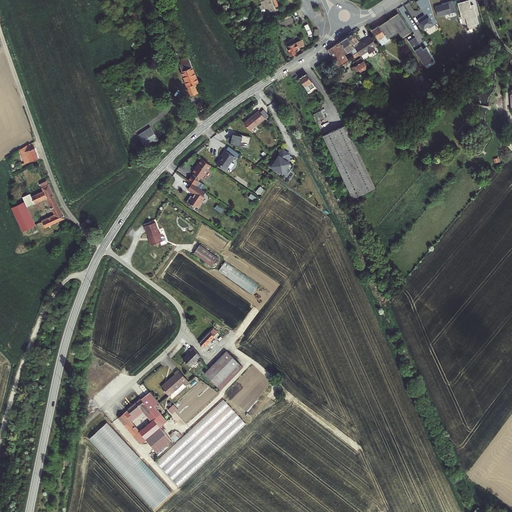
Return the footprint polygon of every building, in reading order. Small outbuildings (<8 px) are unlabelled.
[(467,26),(479,24),(474,5),(471,6),(469,0),(458,3),(461,18),(465,17),(467,26)] [(452,1),(434,6),(438,17),(455,11),(452,1)] [(428,13),(419,19),(424,28),(433,23),(428,13)] [(396,18),(387,24),(396,37),(400,42),(409,36),(396,18)] [(387,24),(376,31),(387,46),(389,44),(388,43),(396,37),(387,24)] [(387,46),(376,31),(370,35),(381,50),(387,46)] [(352,36),(345,41),(358,60),(363,57),(365,59),(373,54),(371,51),(375,49),(374,49),(370,52),(364,43),(359,47),(357,49),(355,47),(358,45),(355,42),(352,36)] [(368,40),(364,43),(370,52),(374,49),(368,40)] [(345,41),(324,54),(336,72),(347,65),(343,60),(346,58),(348,62),(353,58),(359,65),(350,71),(355,77),(365,70),(345,41)] [(299,48),(298,47),(296,42),(287,47),(288,49),(287,49),(288,52),(289,51),(291,56),(296,53),(295,50),(299,48)] [(178,66),(181,72),(191,68),(188,61),(180,65),(178,66)] [(198,90),(202,88),(193,67),(191,68),(181,72),(187,88),(190,93),(198,90)] [(300,71),(295,74),(300,77),(303,81),(310,78),(308,73),(305,74),(300,71)] [(312,80),(302,86),(308,96),(318,89),(312,80)] [(260,110),(245,122),(253,131),(267,119),(260,110)] [(323,110),(314,114),(317,122),(326,118),(323,110)] [(376,188),(346,124),(320,138),(350,201),(376,188)] [(151,125),(138,133),(148,147),(160,138),(151,125)] [(234,134),(231,142),(241,145),(242,141),(249,143),(251,136),(244,134),(243,137),(234,134)] [(19,150),(20,153),(29,150),(28,145),(19,150)] [(29,150),(20,153),(23,162),(20,163),(21,166),(38,159),(34,148),(29,150)] [(227,152),(218,164),(226,170),(235,157),(227,152)] [(280,157),(273,169),(286,177),(293,165),(280,157)] [(214,167),(205,162),(195,179),(204,184),(214,167)] [(24,201),(26,206),(44,197),(53,214),(40,221),(43,227),(63,216),(46,184),(39,188),(41,191),(31,196),(29,194),(22,198),(24,201)] [(192,184),(188,189),(199,197),(193,207),(198,211),(207,198),(203,194),(204,193),(192,184)] [(12,208),(23,231),(35,225),(26,206),(24,201),(12,208)] [(150,240),(152,246),(163,242),(161,237),(162,236),(161,233),(160,232),(156,223),(145,227),(147,232),(148,232),(151,239),(150,240)] [(41,244),(47,255),(58,249),(52,238),(41,244)] [(201,245),(195,254),(213,267),(219,258),(201,245)] [(179,253),(162,276),(237,330),(253,307),(179,253)] [(225,262),(219,272),(252,293),(259,283),(225,262)] [(210,332),(200,343),(204,347),(214,336),(210,332)] [(201,356),(192,347),(189,350),(190,351),(183,359),(191,367),(201,356)] [(217,386),(239,363),(226,351),(204,374),(217,386)] [(239,363),(217,386),(221,390),(243,367),(239,363)] [(177,372),(162,385),(170,394),(174,390),(176,392),(178,392),(181,390),(178,387),(184,382),(186,384),(191,381),(180,368),(176,371),(177,372)] [(259,380),(238,401),(245,408),(266,387),(259,380)] [(178,387),(181,390),(187,385),(186,384),(184,382),(178,387)] [(273,399),(277,391),(271,388),(267,397),(273,399)] [(154,405),(158,402),(150,392),(119,417),(140,443),(146,438),(140,432),(132,422),(149,408),(157,418),(162,425),(167,421),(154,405)] [(224,397),(155,460),(179,486),(247,424),(224,397)] [(174,404),(167,409),(171,414),(177,409),(174,404)] [(157,418),(140,432),(146,438),(157,452),(174,438),(162,425),(157,418)] [(105,423),(87,440),(154,509),(172,491),(105,423)]
